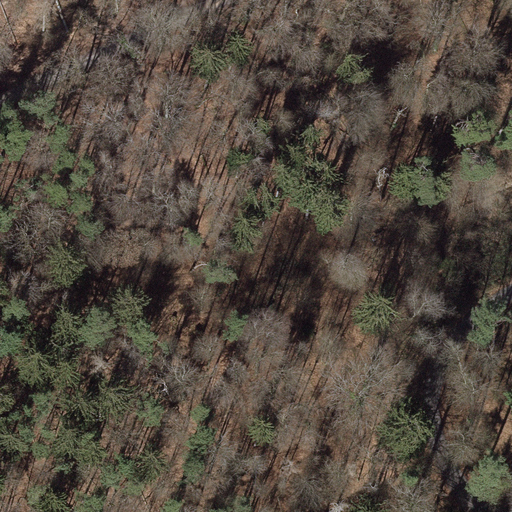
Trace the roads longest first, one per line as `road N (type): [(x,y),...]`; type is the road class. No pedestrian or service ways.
road 1 (residential): [(475,511),(439,443),(430,389),(454,336),(511,287)]
road 2 (track): [(214,0),(0,94)]
